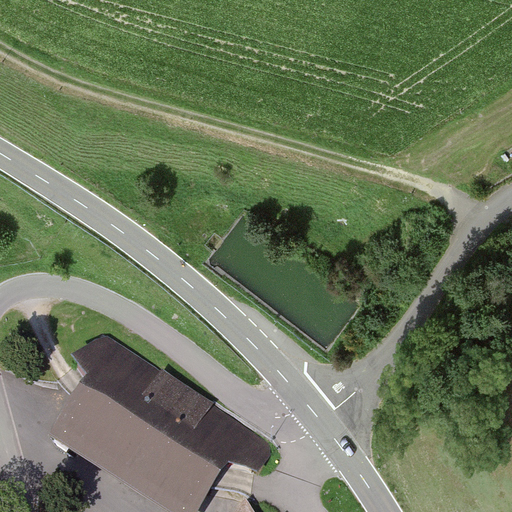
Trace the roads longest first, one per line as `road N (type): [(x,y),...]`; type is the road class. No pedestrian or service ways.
road 1 (track): [(485,221),(417,181),(93,88),(0,47)]
road 2 (tertiary): [(321,419),(189,284),(0,154)]
road 3 (unclassified): [(321,419),(279,417),(256,406),(140,318),(79,290),(28,284),(0,303)]
road 4 (unclassified): [(321,419),(360,390),(485,221),(511,200)]
